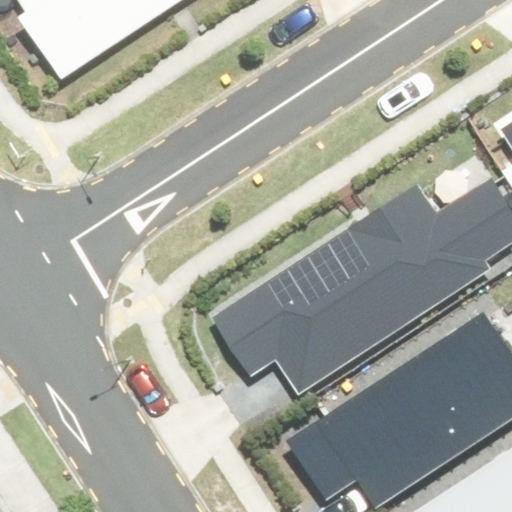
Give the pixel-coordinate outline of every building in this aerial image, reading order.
[(25,0),(82,86),(212,0),(25,0)] [(145,104),(169,142),(243,95),(219,58),(145,104)] [(398,206),(216,320),(252,377),(276,362),(295,392),(511,255),(511,211),(497,188),(418,237),(398,206)] [(456,334),(286,441),(323,498),(348,482),(367,511),(511,419),(511,363),(487,324),(461,340),(456,334)] [(511,511),(511,461),(431,511),(511,511)]
